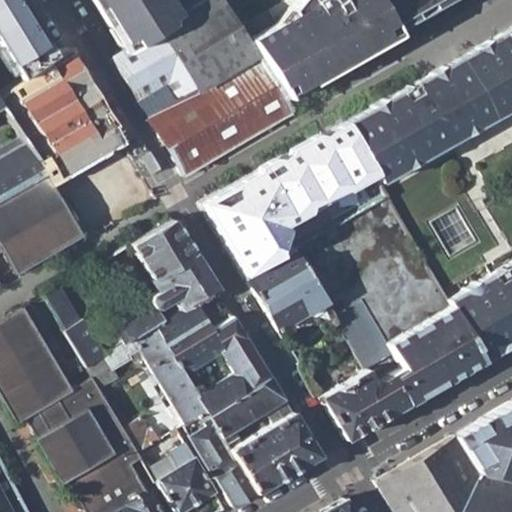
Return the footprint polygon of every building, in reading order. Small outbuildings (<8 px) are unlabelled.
[(20,0),(0,0),(0,87),(53,51),(20,0)] [(90,0),(122,51),(158,30),(171,23),(171,17),(176,14),(167,0),(90,0)] [(145,116),(180,174),(289,110),(282,99),(255,56),(243,37),(219,0),(199,0),(176,14),(171,17),(171,23),(158,30),(122,51),(110,58),(136,100),(145,116)] [(282,99),(395,31),(392,26),(376,0),(293,0),(289,6),(291,10),(243,37),(255,56),(282,99)] [(376,0),(392,26),(438,0),(376,0)] [(511,21),(340,120),(376,182),(382,193),(437,288),(443,298),(511,257),(511,21)] [(53,51),(0,87),(0,108),(12,126),(18,134),(30,153),(42,170),(48,181),(120,139),(103,111),(86,82),(69,55),(63,45),(53,51)] [(197,203),(241,275),(289,247),(382,193),(376,182),(340,120),(197,203)] [(0,195),(42,170),(30,153),(18,134),(0,144),(0,195)] [(0,248),(14,271),(77,233),(79,232),(71,219),(54,191),(48,181),(42,170),(0,195),(0,248)] [(382,193),(289,247),(315,291),(322,302),(329,314),(362,296),(387,339),(383,342),(389,352),(398,366),(383,374),(401,403),(478,358),(447,305),(443,298),(437,288),(382,193)] [(148,277),(189,251),(169,218),(150,229),(127,243),(148,277)] [(322,302),(315,291),(289,247),(241,275),(275,330),(322,302)] [(211,286),(189,251),(148,277),(145,278),(152,289),(146,293),(145,296),(144,300),(145,302),(148,306),(151,306),(155,306),(159,305),(168,299),(174,309),(194,296),(211,286)] [(478,358),(511,338),(511,257),(443,298),(447,305),(478,358)] [(41,295),(61,329),(78,319),(58,285),(41,295)] [(215,293),(211,286),(194,296),(174,309),(158,318),(149,323),(161,343),(168,354),(211,328),(213,327),(206,315),(198,303),(215,293)] [(387,339),(362,296),(329,314),(362,368),(389,352),(383,342),(387,339)] [(149,323),(158,318),(151,306),(148,306),(145,302),(106,325),(117,343),(128,336),(149,323)] [(138,495),(143,492),(127,463),(138,456),(135,451),(120,426),(96,388),(90,376),(67,390),(19,309),(0,319),(0,404),(11,423),(32,410),(39,421),(44,430),(30,439),(56,483),(63,479),(82,511),(108,511),(124,503),(138,495)] [(211,328),(168,354),(180,374),(217,352),(229,372),(193,394),(203,410),(205,415),(242,393),(255,385),(268,377),(243,336),(238,327),(231,316),(213,327),(211,328)] [(78,319),(61,329),(82,364),(102,352),(80,317),(78,319)] [(180,424),(193,415),(203,410),(193,394),(180,374),(168,354),(161,343),(149,323),(128,336),(135,349),(180,424)] [(117,343),(102,352),(111,367),(128,357),(127,355),(135,349),(128,336),(117,343)] [(111,367),(102,352),(82,364),(90,376),(96,388),(116,376),(111,367)] [(362,368),(315,395),(342,438),(401,403),(383,374),(371,381),(365,372),(362,368)] [(242,393),(205,415),(209,420),(219,436),(263,409),(269,419),(287,409),(281,399),(268,377),(255,385),(242,393)] [(511,397),(449,434),(471,470),(510,479),(511,473),(511,472),(511,397)] [(235,461),(253,491),(314,454),(287,409),(269,419),(225,446),(235,461)] [(228,505),(253,491),(235,461),(225,446),(219,436),(209,420),(205,415),(203,410),(193,415),(198,423),(200,422),(202,425),(186,434),(210,475),(228,505)] [(137,416),(120,426),(135,451),(156,438),(148,425),(144,427),(137,416)] [(371,479),(390,511),(510,511),(511,507),(511,482),(510,479),(471,470),(449,434),(371,479)] [(174,467),(191,456),(183,442),(165,452),(167,454),(174,467)] [(152,480),(174,467),(167,454),(145,467),(152,480)] [(174,467),(152,480),(171,511),(175,511),(212,491),(191,456),(174,467)] [(24,511),(0,467),(0,511),(24,511)] [(158,511),(145,491),(143,492),(138,495),(124,503),(108,511),(158,511)] [(314,511),(349,511),(340,497),(314,511)]
